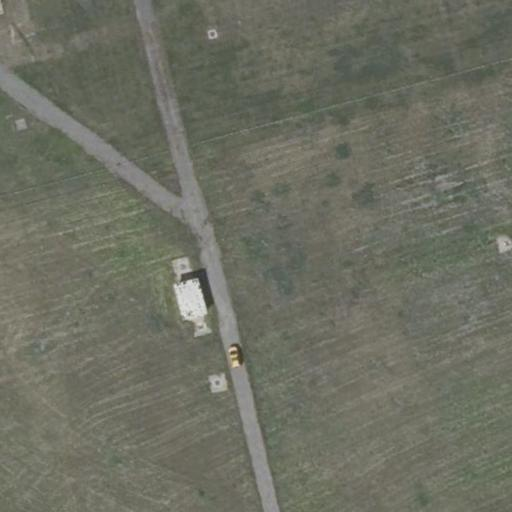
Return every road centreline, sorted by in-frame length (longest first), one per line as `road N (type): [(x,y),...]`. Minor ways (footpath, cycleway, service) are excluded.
road 1 (track): [(271,511),(143,0)]
road 2 (track): [(195,213),(0,75)]
